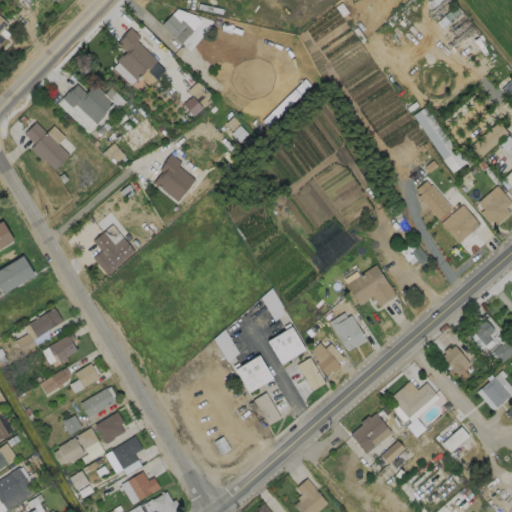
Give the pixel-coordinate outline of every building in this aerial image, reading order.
[(170,14),(178,21),(181,19),(193,30),(180,44),(160,25),(170,14)] [(9,34),(0,44),(0,17),(7,24),(3,29),(9,34)] [(136,41),(156,61),(148,69),(147,68),(135,80),(117,62),(118,60),(117,59),(121,55),(122,56),(125,52),(116,43),(120,39),(119,38),(129,28),(139,37),(136,41)] [(511,81),(511,101),(500,89),(510,79),(511,81)] [(192,115),(213,99),(198,80),(187,89),(192,96),(183,103),(192,115)] [(76,84),(84,92),(91,85),(94,84),(104,93),(110,87),(124,102),(117,109),(111,104),(102,113),(104,114),(94,124),(74,104),(71,108),(61,98),(71,88),(71,89),(76,84)] [(425,106),(455,150),(456,149),(465,162),(451,172),(412,115),(425,106)] [(506,133),(478,158),(468,147),(496,121),(506,133)] [(68,155),(54,170),(42,159),(41,160),(29,149),(33,144),(23,134),(34,122),(68,155)] [(184,156),(193,163),(195,161),(206,170),(188,192),(185,189),(176,201),(152,183),(159,174),(160,174),(161,172),(158,170),(162,165),(161,165),(176,146),(186,154),(184,156)] [(511,191),(507,186),(508,185),(501,178),(511,168),(511,191)] [(451,207),(425,179),(413,191),(439,219),(451,207)] [(509,213),(495,225),(492,221),(488,223),(479,213),(483,209),(476,202),(496,185),(511,203),(505,208),(509,213)] [(473,230),(457,243),(440,223),(461,204),(476,221),(470,226),(473,230)] [(12,241),(0,248),(0,222),(1,222),(12,241)] [(102,232),(112,244),(121,237),(133,251),(106,275),(91,257),(100,250),(91,240),(102,232)] [(406,239),(409,243),(412,240),(425,256),(424,257),(427,260),(420,266),(418,263),(417,264),(414,261),(410,265),(407,261),(406,262),(402,258),(403,257),(399,251),(401,249),(399,247),(405,243),(404,241),(406,239)] [(33,276),(2,295),(0,291),(0,269),(22,257),(33,276)] [(374,264),(387,283),(395,295),(378,307),(371,296),(365,300),(366,301),(358,306),(344,284),(374,264)] [(61,321),(35,337),(27,323),(48,310),(52,307),(61,321)] [(343,312),(346,317),(350,315),(365,340),(353,347),(353,346),(345,351),(330,325),(328,322),(343,312)] [(490,340),(484,346),(471,331),(483,319),(494,331),(487,336),(490,340)] [(304,350),(280,364),(267,341),(291,327),(304,350)] [(65,358),(59,362),(57,359),(48,364),(40,351),(46,347),(70,332),(74,339),(70,342),(75,350),(64,356),(65,358)] [(511,342),(511,352),(501,362),(492,351),(507,337),(511,342)] [(339,367),(332,373),(330,371),(325,375),(314,363),(316,362),(312,358),(314,356),(311,352),(320,344),(339,367)] [(453,346),(469,364),(461,371),(460,369),(455,374),(440,357),(444,354),(442,351),(447,347),(449,349),(453,346)] [(272,378),(248,393),(234,370),(258,355),(272,378)] [(324,383),(312,391),(296,365),(309,357),(324,383)] [(98,377),(74,392),(68,384),(77,379),(73,373),(89,363),(98,377)] [(63,368),(69,377),(65,379),(66,380),(60,383),(61,386),(57,388),(56,387),(44,394),(38,383),(60,370),(63,368)] [(509,395),(495,407),(479,389),(493,377),(509,395)] [(434,393),(406,418),(388,397),(407,381),(416,390),(424,382),(434,393)] [(113,401),(87,417),(78,403),(104,387),(113,401)] [(280,418),(268,426),(252,400),(265,392),(280,418)] [(112,439),(104,444),(93,425),(115,411),(122,422),(119,425),(123,431),(112,438),(112,439)] [(373,413),(390,432),(364,453),(348,434),(360,424),(359,422),(366,415),(368,418),(373,413)] [(62,421),(69,434),(81,427),(74,414),(62,421)] [(441,443),(449,452),(468,435),(459,426),(441,443)] [(89,427),(96,440),(82,449),(80,444),(78,445),(83,453),(78,456),(79,457),(70,462),(70,461),(66,463),(64,461),(59,465),(52,452),(57,449),(56,447),(73,437),(74,439),(76,438),(75,436),(89,427)] [(136,460),(120,469),(109,450),(133,436),(141,449),(132,454),(136,460)] [(379,454),(386,463),(403,449),(397,440),(379,454)] [(90,458),(103,451),(97,441),(85,448),(90,458)] [(0,445),(4,443),(14,457),(0,467),(0,445)] [(28,485),(19,491),(19,490),(0,502),(0,479),(8,474),(7,473),(16,467),(28,485)] [(68,477),(75,489),(87,482),(81,470),(68,477)] [(141,471),(146,481),(152,477),(158,488),(137,500),(125,480),(141,471)] [(325,503),(315,511),(297,511),(292,505),(301,497),(294,488),(305,478),(314,489),(314,490),(325,503)] [(165,492),(171,501),(174,500),(179,510),(175,511),(155,511),(149,501),(165,492)] [(251,511),(262,503),(270,511),(251,511)]
